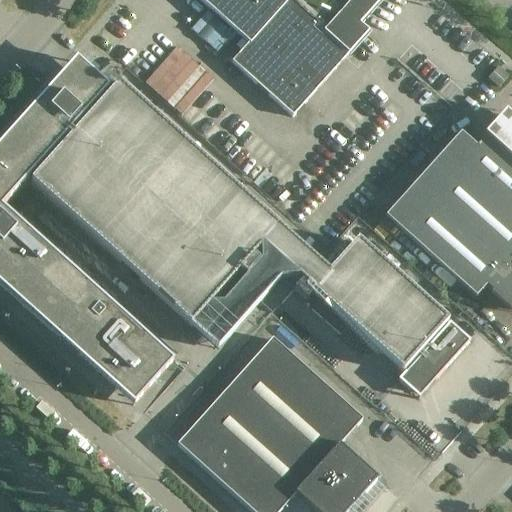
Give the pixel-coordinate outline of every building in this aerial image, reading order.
[(197,0),(247,45),(230,64),(291,118),(349,54),(348,54),(367,33),(357,24),(379,0),(197,0)] [(179,45),(146,81),(181,114),(215,78),(179,45)] [(108,90),(76,61),(0,145),(0,288),(133,408),(173,363),(1,209),(108,90)] [(508,77),(501,71),(498,68),(488,79),(498,88),(508,77)] [(460,134),(385,218),(475,299),(486,287),(511,311),(511,121),(505,116),(476,149),(460,134)] [(449,325),(398,382),(418,401),(470,343),(449,325)] [(177,447),(249,511),(281,511),(295,496),(313,511),(366,511),(386,490),(339,447),(362,422),(272,341),(177,447)]
